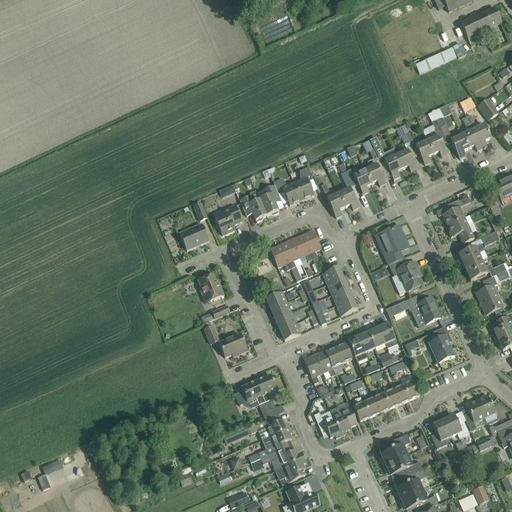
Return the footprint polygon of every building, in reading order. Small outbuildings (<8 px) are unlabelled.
[(472,3),(470,0),(433,0),(439,11),(445,8),(448,14),(472,3)] [(491,29),(501,24),(494,9),(479,16),(478,12),(469,17),(470,20),(460,25),(470,46),(494,35),(491,29)] [(466,57),(460,45),(453,49),(458,60),(466,57)] [(419,75),(455,58),(451,49),(415,66),(419,75)] [(502,79),(509,75),(506,71),(499,75),(502,79)] [(497,92),(503,88),(500,83),(494,88),(497,92)] [(477,108),(488,122),(498,115),(487,101),(477,108)] [(448,107),(442,110),(445,117),(451,115),(448,107)] [(474,124),(470,116),(466,118),(470,126),(474,124)] [(470,126),(466,118),(462,120),(466,128),(470,126)] [(469,150),(462,136),(460,132),(449,138),(444,126),(443,127),(440,120),(436,121),(445,141),(450,139),(460,161),(465,159),(463,153),(469,150)] [(501,120),(493,123),(495,130),(504,127),(501,120)] [(445,141),(436,121),(432,123),(435,130),(435,131),(436,133),(425,138),(427,142),(433,156),(439,153),(442,159),(447,156),(442,145),(446,143),(445,141)] [(482,151),(472,131),(470,126),(466,128),(468,133),(462,136),(469,150),(474,148),(477,153),(482,151)] [(484,143),(490,140),(484,126),(472,131),(482,151),(487,149),(484,143)] [(408,144),(405,136),(401,129),(396,132),(399,139),(401,139),(404,146),(408,144)] [(511,137),(508,133),(503,136),(510,145),(511,143),(511,137)] [(433,156),(427,142),(421,144),(418,139),(413,141),(420,158),(425,167),(430,164),(427,159),(433,156)] [(381,177),(376,168),(381,166),(378,158),(374,151),(370,153),(373,160),(368,163),(370,169),(365,172),(371,186),(377,183),(380,188),(385,186),(381,177)] [(416,171),(412,162),(407,151),(396,157),(402,171),(408,168),(411,174),(416,171)] [(402,171),(396,157),(384,162),(390,173),(394,182),(399,179),(397,174),(402,171)] [(313,197),(308,184),(313,181),(308,169),(299,173),(300,182),(294,185),(302,202),(313,197)] [(371,186),(365,172),(359,175),(356,169),(347,174),(354,188),(358,186),(363,196),(368,194),(366,188),(371,186)] [(511,177),(493,186),(501,202),(511,196),(511,177)] [(302,202),(294,185),(287,188),(282,181),(273,184),(274,187),(278,196),(284,194),(290,208),(302,202)] [(233,187),(218,193),(222,200),(236,194),(235,192),(233,187)] [(275,206),(281,203),(278,196),(274,187),(263,192),(264,196),(263,200),(260,201),(267,218),(271,216),(273,217),(278,215),(278,213),(275,206)] [(358,209),(349,190),(348,191),(338,195),(345,209),(351,207),(353,212),(358,209)] [(267,218),(260,201),(256,193),(250,196),(251,197),(239,202),(246,218),(252,216),(255,223),(256,222),(257,224),(262,222),(263,219),(267,218)] [(345,209),(338,195),(327,201),(336,220),(341,218),(339,212),(345,209)] [(368,200),(374,214),(382,211),(375,196),(368,200)] [(470,204),(468,199),(463,201),(459,203),(461,208),(470,204)] [(464,220),(459,209),(461,208),(459,203),(458,202),(444,208),(447,215),(442,217),(447,228),(464,220)] [(207,220),(201,205),(193,208),(200,223),(207,220)] [(233,227),(242,223),(235,207),(221,213),(222,217),(215,220),(217,225),(216,228),(219,229),(222,237),(235,232),(233,227)] [(473,241),(469,231),(464,220),(447,228),(450,233),(449,234),(451,239),(459,236),(463,245),(473,241)] [(209,243),(201,226),(179,235),(187,253),(209,243)] [(408,249),(399,228),(378,237),(385,251),(382,252),(389,267),(402,261),(403,260),(399,253),(408,249)] [(321,251),(313,232),(302,237),(312,261),(316,260),(317,259),(315,253),(321,251)] [(499,241),(495,233),(481,240),(485,248),(499,241)] [(312,261),(302,237),(291,242),(299,260),(305,258),(308,263),(312,261)] [(299,260),(291,242),(280,247),(291,271),(296,269),(293,263),(299,260)] [(481,262),(478,255),(484,252),(481,246),(459,256),(464,269),(481,262)] [(291,271),(280,247),(269,251),(277,270),(284,267),(286,273),(291,271)] [(419,279),(422,278),(415,264),(405,268),(402,261),(389,267),(392,275),(397,272),(407,294),(410,292),(413,293),(418,291),(419,288),(422,287),(419,279)] [(491,278),(506,272),(503,265),(492,270),(490,266),(484,268),(481,262),(464,269),(471,282),(489,274),(491,278)] [(343,279),(339,269),(322,276),(327,287),(343,280),(343,279)] [(310,270),(304,272),(307,279),(313,277),(310,270)] [(381,279),(386,276),(384,270),(378,273),(381,279)] [(508,271),(506,272),(491,278),(492,279),(493,278),(497,286),(511,279),(508,271)] [(224,297),(220,289),(218,283),(216,283),(213,276),(198,283),(201,290),(199,291),(206,305),(224,297)] [(346,278),(343,279),(343,280),(327,287),(332,297),(348,290),(351,289),(346,278)] [(288,279),(283,281),(286,288),(291,286),(288,279)] [(313,293),(308,282),(303,285),(307,295),(313,293)] [(505,314),(493,287),(476,295),(480,302),(481,301),(487,315),(486,316),(486,317),(494,313),(495,314),(497,318),(505,314)] [(352,301),(348,290),(332,297),(336,308),(352,301)] [(287,304),(282,293),(266,300),(271,311),(287,304)] [(317,303),(313,293),(307,295),(312,306),(317,303)] [(435,312),(431,301),(432,300),(422,304),(419,297),(405,303),(409,314),(419,309),(426,326),(441,319),(437,311),(435,312)] [(357,311),(352,301),(336,308),(341,318),(357,311)] [(322,314),(317,303),(312,306),(316,316),(322,314)] [(291,315),(287,304),(271,311),(275,322),(291,315)] [(395,307),(386,311),(389,319),(392,317),(398,315),(395,307)] [(229,315),(227,308),(212,314),(215,321),(229,315)] [(327,325),(322,314),(316,316),(321,327),(327,325)] [(296,325),(291,315),(275,322),(280,332),(296,325)] [(499,329),(493,332),(495,336),(493,337),(496,343),(511,335),(511,328),(511,316),(505,319),(496,323),(496,324),(499,329)] [(219,343),(212,328),(211,328),(209,323),(202,326),(211,346),(219,343)] [(397,346),(388,325),(383,327),(382,324),(377,327),(385,345),(387,351),(397,346)] [(301,336),(296,325),(280,332),(284,343),(301,336)] [(385,345),(377,327),(371,329),(372,332),(368,334),(367,331),(375,350),(385,345)] [(454,357),(448,345),(451,343),(445,328),(436,333),(431,335),(434,342),(429,344),(434,355),(438,364),(454,357)] [(375,350),(367,331),(366,331),(367,334),(364,336),(362,333),(357,335),(365,354),(375,350)] [(367,360),(365,354),(357,335),(351,338),(352,341),(348,343),(357,364),(367,360)] [(511,335),(496,343),(499,349),(501,349),(503,353),(510,349),(511,348),(511,335)] [(247,353),(240,336),(219,345),(225,360),(232,356),(233,359),(247,353)] [(352,360),(350,355),(346,345),(335,350),(342,365),(352,360)] [(335,350),(326,354),(325,354),(332,369),(342,365),(335,350)] [(332,369),(325,354),(326,354),(325,353),(314,357),(322,375),(328,373),(331,378),(335,376),(332,369)] [(322,375),(314,357),(303,362),(314,386),(319,384),(316,378),(322,375)] [(393,364),(391,359),(390,358),(380,362),(383,369),(393,364)] [(407,362),(400,365),(394,367),(397,373),(402,371),(410,367),(407,362)] [(277,410),(270,394),(277,391),(270,376),(256,383),(265,404),(269,413),(271,418),(272,419),(279,416),(284,414),(282,407),(277,410)] [(420,397),(416,390),(413,382),(403,387),(409,402),(420,397)] [(269,413),(265,404),(256,383),(241,389),(243,392),(234,396),(239,407),(255,400),(265,421),(271,418),(269,413)] [(326,386),(317,390),(320,398),(329,394),(326,386)] [(409,402),(403,387),(393,391),(399,406),(409,402)] [(342,389),(336,392),(338,398),(344,395),(342,389)] [(399,406),(393,391),(383,395),(389,410),(399,406)] [(389,410),(383,395),(373,400),(380,415),(389,410)] [(495,415),(487,396),(481,399),(482,400),(476,403),(484,419),(495,415)] [(380,415),(373,400),(363,404),(370,419),(380,415)] [(484,419),(476,403),(471,405),(470,404),(465,406),(470,417),(464,419),(465,422),(471,434),(476,431),(473,425),(484,419)] [(370,419),(363,404),(353,408),(359,424),(370,419)] [(357,426),(350,410),(342,414),(339,408),(330,412),(332,418),(341,438),(346,436),(345,433),(349,431),(348,429),(357,426)] [(341,438),(332,418),(323,422),(319,415),(314,417),(320,433),(321,432),(320,430),(325,428),(330,440),(335,438),(336,440),(341,438)] [(290,430),(288,425),(285,426),(283,421),(281,422),(279,416),(272,419),(271,420),(271,421),(248,431),(251,436),(258,433),(262,442),(290,430)] [(470,436),(463,423),(458,425),(454,417),(443,421),(451,439),(457,436),(459,441),(470,436)] [(451,439),(443,421),(432,426),(436,435),(431,438),(437,451),(447,446),(445,442),(451,439)] [(498,434),(511,428),(509,423),(495,429),(498,434)] [(511,429),(511,428),(498,434),(497,435),(504,450),(508,448),(511,456),(511,429)] [(284,451),(281,445),(291,441),(289,436),(292,435),(290,430),(262,442),(266,452),(259,455),(259,456),(250,460),(252,465),(261,461),(269,458),(284,451)] [(407,436),(378,449),(381,456),(382,460),(380,461),(383,468),(407,458),(403,448),(411,445),(407,436)] [(232,438),(224,441),(227,446),(234,443),(232,438)] [(488,440),(476,445),(480,453),(492,448),(488,440)] [(275,473),(303,461),(301,455),(298,456),(296,452),(286,456),(284,451),(269,458),(261,461),(264,467),(271,463),(275,473)] [(170,457),(153,465),(156,472),(173,465),(170,457)] [(239,458),(230,462),(234,471),(243,467),(239,458)] [(394,484),(422,471),(419,464),(411,467),(407,458),(383,468),(386,475),(389,474),(390,478),(391,477),(394,484)] [(448,459),(440,462),(443,470),(451,466),(448,459)] [(302,472),(304,471),(302,466),(305,465),(303,461),(275,473),(279,482),(282,487),(305,477),(302,472)] [(59,463),(48,467),(51,476),(63,471),(59,463)] [(46,469),(36,473),(39,479),(48,474),(46,469)] [(31,484),(37,481),(33,471),(27,474),(31,484)] [(426,479),(422,471),(394,484),(397,491),(396,491),(398,495),(395,496),(398,503),(422,492),(418,483),(426,479)] [(189,474),(178,478),(182,487),(193,482),(189,474)] [(228,475),(217,480),(220,487),(231,482),(228,475)] [(128,480),(119,485),(124,497),(134,493),(128,480)] [(493,486),(485,489),(489,498),(497,495),(493,486)] [(315,494),(304,499),(299,488),(286,494),(291,505),(290,505),(292,511),(308,511),(320,507),(315,494)] [(488,503),(482,488),(472,493),(478,507),(488,503)] [(426,502),(422,492),(398,503),(401,509),(404,508),(405,511),(406,511),(424,511),(433,509),(438,506),(434,498),(426,502)] [(245,493),(228,501),(231,510),(249,502),(245,493)] [(472,497),(459,503),(462,511),(464,511),(476,507),(472,497)]
